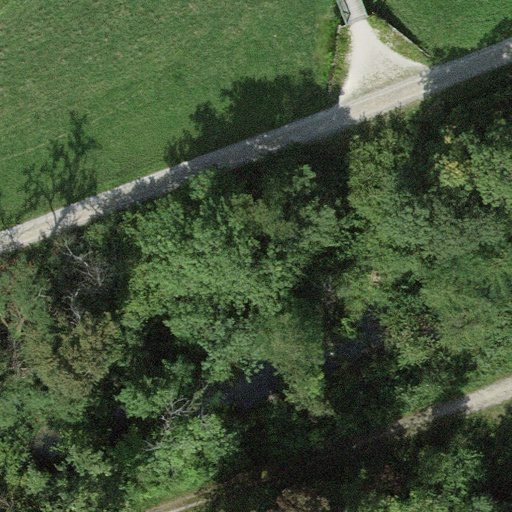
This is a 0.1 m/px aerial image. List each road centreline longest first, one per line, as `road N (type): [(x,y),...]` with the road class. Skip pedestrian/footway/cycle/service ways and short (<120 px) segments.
road 1 (track): [(393,98),(0,244)]
road 2 (track): [(511,386),(183,511)]
road 3 (track): [(511,51),(393,98)]
